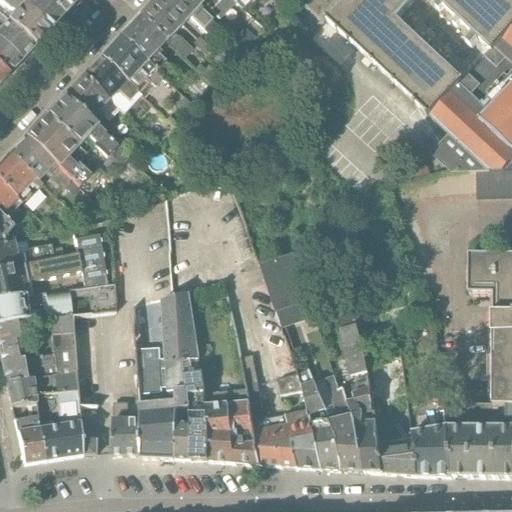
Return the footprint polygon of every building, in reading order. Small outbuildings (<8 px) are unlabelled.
[(35,49),(49,34),(11,0),(0,0),(0,3),(14,16),(8,22),(35,49)] [(11,0),(49,34),(62,20),(41,0),(29,0),(28,1),(26,0),(11,0)] [(41,0),(62,20),(79,2),(76,0),(41,0)] [(175,37),(185,26),(191,20),(207,36),(216,26),(199,11),(204,5),(198,0),(157,0),(139,20),(166,45),(184,61),(193,52),(178,38),(177,39),(175,37)] [(242,10),(231,0),(198,0),(204,5),(227,27),(242,10)] [(345,0),(347,1),(329,22),(328,21),(326,24),(328,26),(329,25),(338,34),(337,35),(339,36),(340,35),(349,45),(351,47),(352,46),(416,106),(417,109),(418,109),(428,118),(427,119),(429,121),(430,120),(449,139),(432,158),(447,172),(451,176),(477,175),(511,173),(511,4),(511,6),(505,0),(345,0)] [(0,44),(21,64),(35,49),(8,22),(1,16),(0,16),(0,44)] [(120,40),(154,72),(172,90),(181,79),(159,57),(161,55),(159,53),(166,45),(139,20),(120,40)] [(136,92),(154,72),(120,40),(101,61),(136,92)] [(0,70),(8,78),(21,64),(0,44),(0,70)] [(138,94),(136,92),(101,61),(83,80),(109,105),(118,95),(128,104),(138,94)] [(64,100),(117,150),(121,146),(108,134),(109,134),(100,123),(104,119),(99,115),(109,105),(83,80),(64,100)] [(129,161),(117,150),(64,100),(45,120),(84,157),(93,146),(95,147),(94,149),(117,173),(129,161)] [(186,116),(194,108),(193,108),(185,100),(177,108),(186,116)] [(26,140),(79,190),(91,179),(76,166),(84,157),(45,120),(26,140)] [(71,200),(79,190),(26,140),(10,158),(39,185),(46,177),(63,194),(64,193),(71,200)] [(0,168),(0,184),(23,206),(24,208),(33,198),(27,193),(33,187),(38,192),(42,187),(39,185),(10,158),(0,168)] [(191,194),(202,190),(177,167),(171,173),(185,186),(184,187),(191,194)] [(477,203),(511,202),(511,173),(477,175),(477,203)] [(10,219),(23,206),(0,184),(0,217),(8,225),(12,221),(10,219)] [(14,231),(8,225),(0,217),(0,248),(2,248),(1,242),(5,241),(14,231)] [(81,291),(107,289),(105,278),(99,238),(73,242),(77,257),(54,262),(0,272),(0,301),(27,298),(24,287),(78,276),(81,291)] [(0,272),(54,262),(51,247),(28,252),(29,258),(24,259),(23,257),(16,259),(14,245),(2,248),(0,248),(0,272)] [(265,284),(283,331),(316,320),(295,256),(260,267),(265,284)] [(511,257),(470,257),(470,297),(493,297),(494,316),(493,316),(493,336),(492,409),(469,408),(469,431),(449,431),(450,481),(511,482),(511,257)] [(73,320),(92,317),(106,317),(116,315),(114,288),(107,289),(81,291),(27,298),(0,301),(0,328),(19,325),(29,324),(50,321),(73,320)] [(176,411),(187,411),(184,363),(201,362),(190,294),(172,301),(162,303),(165,362),(158,362),(158,352),(137,353),(140,397),(161,396),(161,390),(167,390),(167,396),(175,395),(175,405),(140,408),(141,422),(141,460),(141,462),(176,464),(176,411)] [(350,379),(368,375),(359,328),(357,328),(355,317),(339,320),(341,332),(350,379)] [(36,398),(57,397),(78,396),(73,320),(50,321),(53,357),(43,359),(43,357),(24,360),(28,382),(5,386),(11,410),(37,408),(36,398)] [(0,353),(23,350),(19,325),(0,328),(0,353)] [(0,353),(0,360),(5,386),(28,382),(24,360),(23,350),(0,353)] [(248,393),(249,401),(260,469),(281,471),(299,472),(289,428),(266,432),(265,423),(253,358),(242,360),(244,369),(248,393)] [(210,465),(209,465),(206,396),(201,362),(184,363),(187,411),(192,464),(210,465)] [(339,441),(332,424),(330,416),(316,385),(315,385),(310,374),(299,378),(304,395),(308,414),(323,473),(343,475),(339,441)] [(304,395),(299,378),(276,384),(280,400),(304,395)] [(334,378),(324,381),(339,413),(349,409),(348,404),(344,390),(340,392),(334,378)] [(361,449),(365,477),(384,478),(377,424),(364,425),(365,418),(374,416),(370,391),(354,396),(356,402),(348,404),(353,420),(361,449)] [(249,401),(248,393),(234,394),(219,395),(206,396),(209,465),(223,466),(240,468),(260,469),(249,401)] [(57,397),(59,427),(38,430),(44,466),(83,459),(82,443),(80,425),(78,411),(78,396),(57,397)] [(113,460),(141,460),(141,422),(128,422),(128,406),(115,407),(113,460)] [(176,464),(192,464),(187,411),(176,411),(176,464)] [(299,472),(323,473),(308,414),(286,418),(289,428),(299,472)] [(24,468),(44,466),(38,430),(36,420),(14,424),(24,468)] [(343,475),(365,477),(361,449),(353,420),(332,424),(339,441),(343,475)] [(417,480),(450,481),(449,431),(448,428),(412,434),(414,442),(417,480)] [(414,442),(381,447),(384,478),(417,480),(414,442)] [(95,443),(82,443),(83,459),(95,460),(95,443)]
